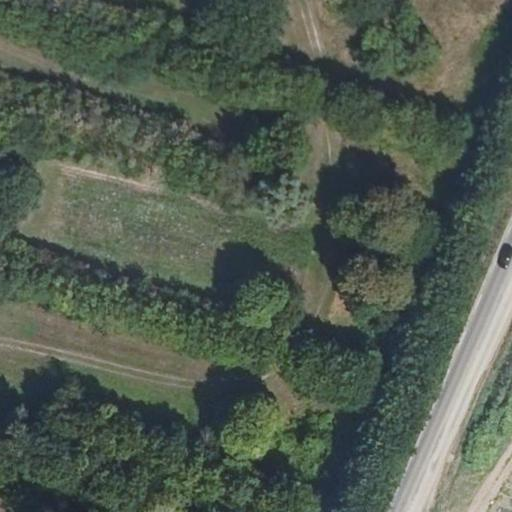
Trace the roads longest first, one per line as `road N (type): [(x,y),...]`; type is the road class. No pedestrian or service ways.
road 1 (track): [(0,348),(184,386),(233,385),(277,361),(334,245),(332,169),(300,0)]
road 2 (secondary): [(511,258),(400,511)]
